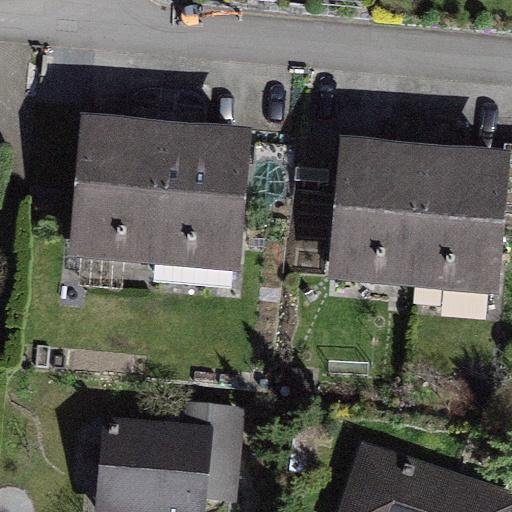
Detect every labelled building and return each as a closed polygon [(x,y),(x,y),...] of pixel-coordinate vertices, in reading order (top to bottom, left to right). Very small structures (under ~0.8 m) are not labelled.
[(179,139),(96,131),(82,265),(166,273),(179,139)] [(262,147),(179,139),(166,273),(249,282),(262,147)] [(440,163),(356,154),(343,289),(426,297),(440,163)] [(511,280),(511,169),(440,163),(426,297),(510,305),(511,280)] [(215,511),(222,444),(111,433),(103,511),(215,511)] [(511,511),(511,501),(370,456),(351,511),(511,511)]
